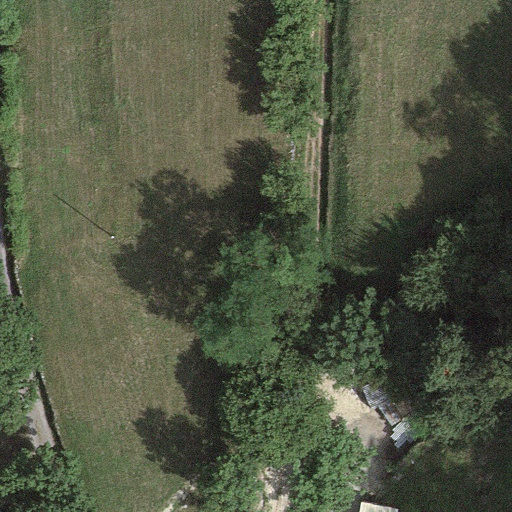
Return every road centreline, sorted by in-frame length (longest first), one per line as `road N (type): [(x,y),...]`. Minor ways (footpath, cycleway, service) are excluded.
road 1 (track): [(319,0),(304,395),(289,511)]
road 2 (track): [(0,301),(59,511)]
